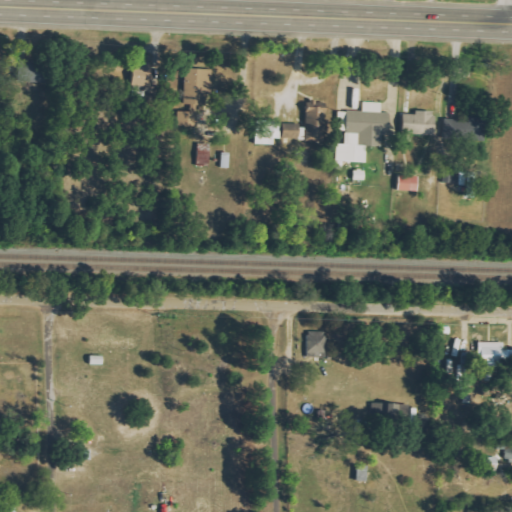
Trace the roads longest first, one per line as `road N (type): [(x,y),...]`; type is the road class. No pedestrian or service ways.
road 1 (trunk): [(0,9),(511,27)]
road 2 (residential): [(275,310),(0,302)]
road 3 (residential): [(275,310),(511,314)]
road 4 (residential): [(59,511),(56,304)]
road 5 (residential): [(279,511),(275,310)]
